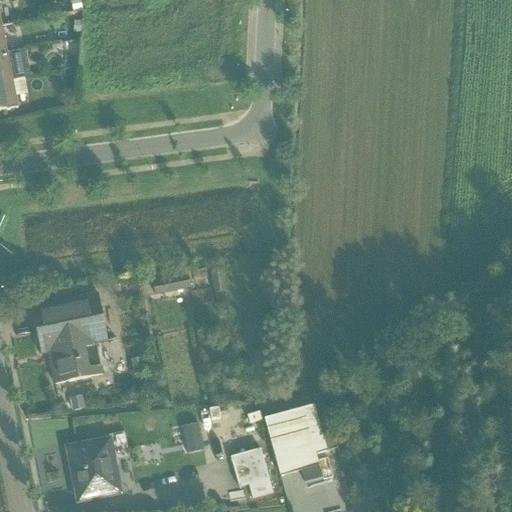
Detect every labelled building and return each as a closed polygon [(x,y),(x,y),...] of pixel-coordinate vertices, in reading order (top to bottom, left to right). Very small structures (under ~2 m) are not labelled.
[(49,386),(100,375),(94,345),(103,343),(93,293),(25,307),(36,359),(43,358),(49,386)] [(332,408),(281,419),(294,479),(336,470),(333,456),(342,454),(332,408)] [(72,503),(118,494),(107,439),(61,448),(72,503)] [(192,442),(176,446),(181,465),(197,462),(192,442)] [(258,505),(289,498),(278,451),(247,458),(258,505)]
